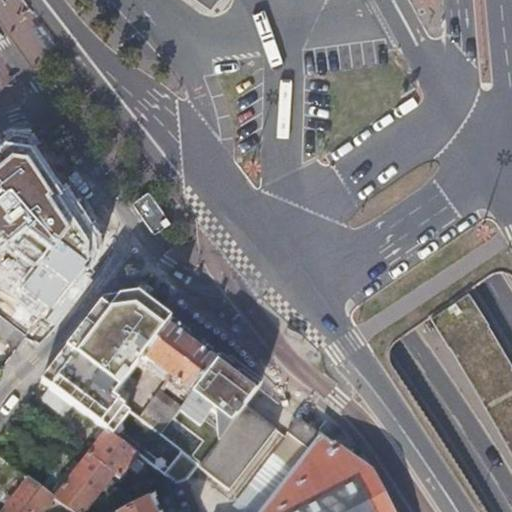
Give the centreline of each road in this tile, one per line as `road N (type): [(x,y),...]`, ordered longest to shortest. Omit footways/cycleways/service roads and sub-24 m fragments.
road 1 (primary): [(125,0),(402,336),(511,507)]
road 2 (primary): [(511,321),(272,0)]
road 3 (unclassified): [(44,0),(181,185),(279,284)]
road 4 (secondary): [(443,97),(409,139),(325,203),(315,280)]
road 5 (secondary): [(315,280),(351,265),(509,153)]
road 6 (residential): [(131,224),(130,238),(79,306),(0,393)]
road 7 (secondary): [(336,340),(457,511)]
road 8 (unclassified): [(131,224),(174,269),(211,282),(279,284)]
road 9 (secondary): [(509,153),(497,0)]
